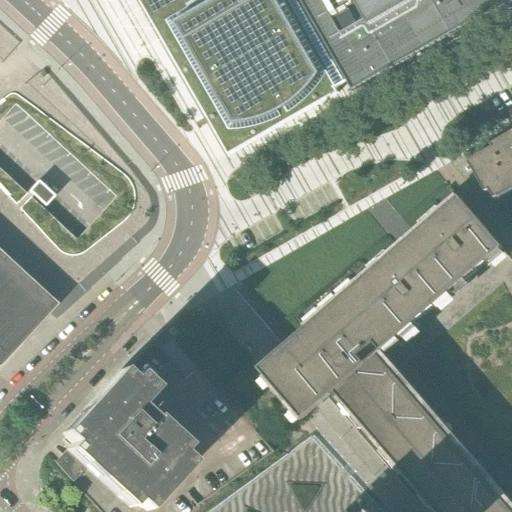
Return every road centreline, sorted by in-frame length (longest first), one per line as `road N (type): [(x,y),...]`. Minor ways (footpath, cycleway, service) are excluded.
road 1 (residential): [(201,228),(200,199),(179,154),(101,64),(24,0)]
road 2 (residential): [(0,443),(185,264),(201,228)]
road 3 (residential): [(201,228),(391,130)]
road 4 (residential): [(511,65),(391,130)]
